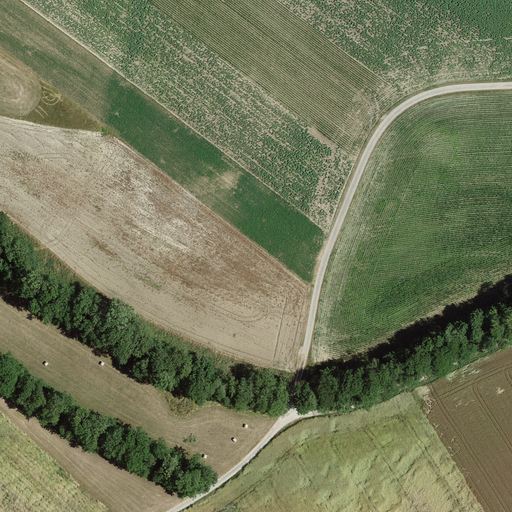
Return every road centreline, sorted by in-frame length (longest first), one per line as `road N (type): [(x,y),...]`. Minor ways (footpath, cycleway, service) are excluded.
road 1 (track): [(172,511),(219,482),(285,418),(326,252),(374,138),(405,104),(443,89),(511,86)]
road 2 (track): [(511,337),(389,389),(285,418)]
